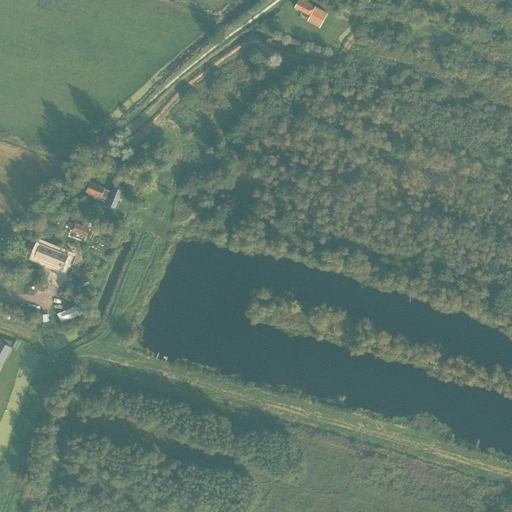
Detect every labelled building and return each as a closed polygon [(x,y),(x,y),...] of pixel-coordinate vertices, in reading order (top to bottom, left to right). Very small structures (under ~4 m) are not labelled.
[(315,7),(301,0),(298,0),(295,8),(310,16),(315,7)] [(136,177),(123,172),(119,180),(132,186),(136,177)] [(112,192),(105,189),(90,183),(86,192),(101,198),(108,201),(107,205),(115,209),(123,190),(114,187),(112,192)] [(76,216),(70,232),(69,236),(83,243),(90,223),(76,216)] [(40,244),(34,258),(63,270),(68,256),(40,244)] [(0,351),(0,355),(5,358),(11,348),(4,344),(0,351)]
